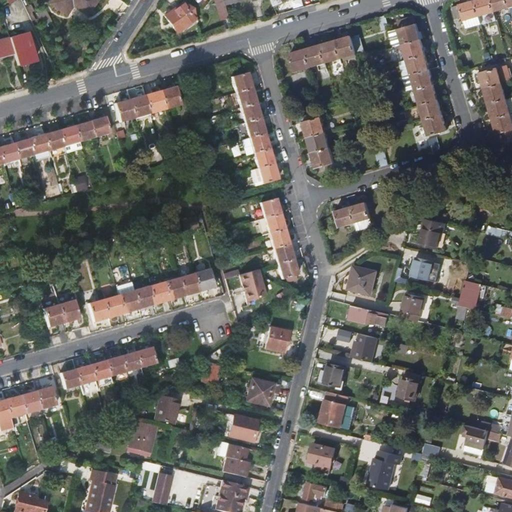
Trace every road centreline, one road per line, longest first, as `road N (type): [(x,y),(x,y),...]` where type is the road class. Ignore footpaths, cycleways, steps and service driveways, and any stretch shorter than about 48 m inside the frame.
road 1 (residential): [(303,199),(463,149),(465,126),(429,0)]
road 2 (residential): [(303,199),(322,287),(267,511)]
road 3 (residential): [(0,369),(191,313),(211,319)]
road 4 (residential): [(258,36),(303,199)]
road 5 (residential): [(108,78),(258,36)]
road 6 (residential): [(258,36),(385,0)]
